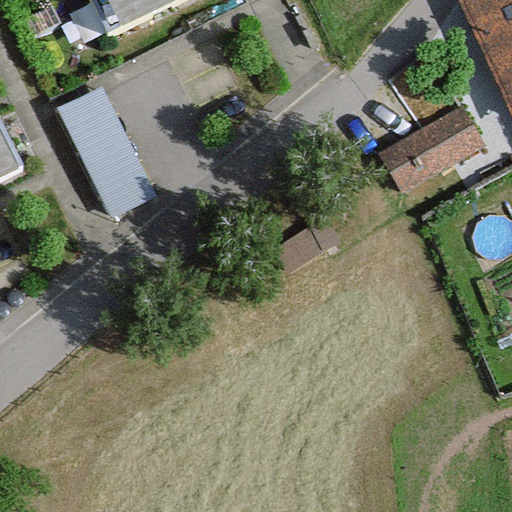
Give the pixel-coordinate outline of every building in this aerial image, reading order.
[(92,0),(112,39),(189,0),(92,0)] [(511,0),(452,0),(452,1),(511,127),(511,0)] [(101,94),(55,117),(108,224),(154,201),(101,94)] [(456,112),(380,158),(405,200),(481,154),(456,112)] [(0,194),(32,179),(0,115),(0,194)]
